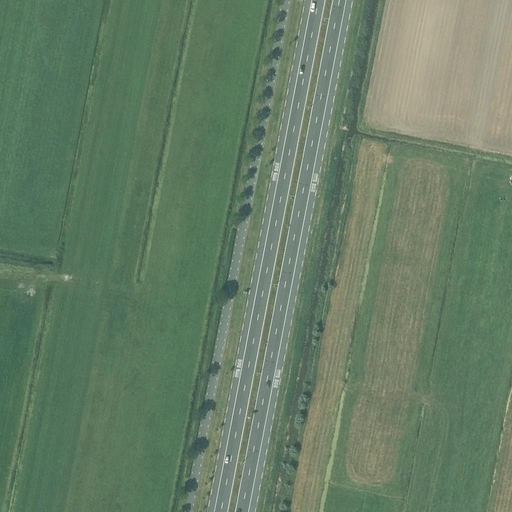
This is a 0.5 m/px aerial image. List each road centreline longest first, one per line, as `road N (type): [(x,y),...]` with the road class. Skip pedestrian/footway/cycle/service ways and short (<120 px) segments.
road 1 (unclassified): [(287,0),(190,511)]
road 2 (primary): [(315,0),(218,511)]
road 3 (primary): [(245,511),(342,0)]
